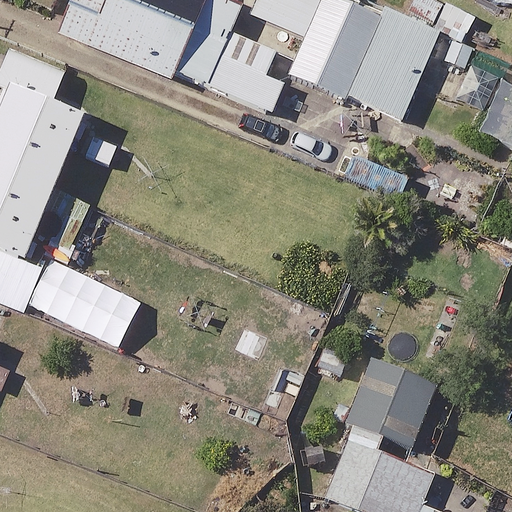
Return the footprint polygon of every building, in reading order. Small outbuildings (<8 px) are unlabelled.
[(70,0),(59,29),(176,78),(178,73),(294,121),(307,90),(219,53),(240,4),(231,0),(70,0)] [(427,0),(422,15),(384,0),(257,0),(251,16),(305,37),(290,74),(404,118),(437,33),(464,43),(475,15),(436,0),(427,0)] [(62,72),(12,51),(0,79),(0,244),(21,253),(82,107),(52,94),(62,72)] [(511,189),(437,152),(412,202),(486,239),(511,189)] [(435,383),(369,355),(342,418),(408,446),(435,383)] [(434,469),(345,437),(324,495),(371,511),(455,511),(423,500),(434,469)]
